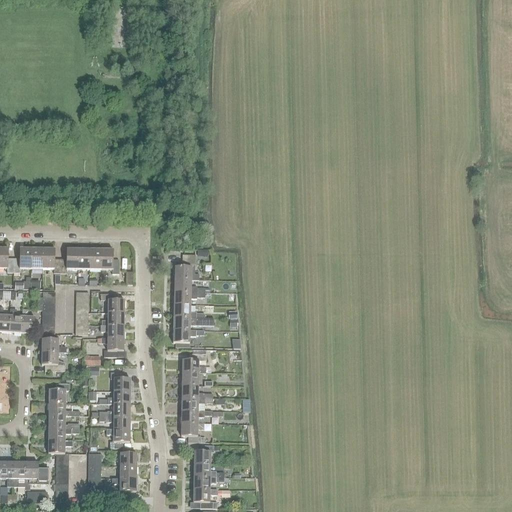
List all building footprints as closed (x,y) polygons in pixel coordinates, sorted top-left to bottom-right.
[(13,274),(13,260),(7,260),(8,250),(0,249),(0,269),(6,270),(6,274),(13,274)] [(30,270),(31,250),(19,250),(19,260),(13,260),(13,274),(19,274),(19,270),(30,270)] [(42,270),(42,250),(31,250),(30,270),(42,270)] [(42,250),(42,270),(53,270),(53,275),(60,275),(60,261),(54,260),(55,251),(42,250)] [(60,261),(60,275),(66,275),(66,270),(77,271),(78,251),(66,250),(66,261),(60,261)] [(89,271),(89,251),(78,251),(77,271),(89,271)] [(100,271),(101,251),(89,251),(89,271),(100,271)] [(101,251),(100,271),(111,271),(111,276),(118,276),(118,261),(113,261),(113,251),(101,251)] [(194,276),(195,257),(182,256),(182,269),(175,268),(174,281),(191,282),(198,282),(199,276),(194,276)] [(191,282),(174,281),(174,294),(205,295),(205,290),(196,290),(197,289),(191,289),(191,282)] [(174,307),(190,307),(190,300),(196,301),(196,299),(204,299),(205,295),(174,294),(174,307)] [(107,302),(107,314),(124,314),(124,302),(117,302),(117,296),(100,296),(100,302),(107,302)] [(204,315),(200,315),(192,315),(192,314),(190,314),(190,307),(174,307),(173,319),(200,320),(204,320),(204,315)] [(0,333),(8,334),(9,318),(3,317),(3,310),(0,309),(0,333)] [(8,334),(20,335),(21,319),(15,318),(16,311),(9,311),(9,318),(8,334)] [(22,311),(21,319),(20,335),(34,336),(35,319),(27,319),(27,311),(22,311)] [(101,322),(101,327),(123,327),(124,314),(107,314),(107,322),(101,322)] [(173,332),(189,332),(189,327),(214,328),(214,320),(204,320),(200,320),(173,319),(173,332)] [(123,327),(101,327),(100,327),(100,333),(107,333),(107,339),(123,340),(123,327)] [(189,332),(173,332),(173,345),(189,345),(189,338),(195,338),(195,337),(203,337),(204,332),(189,332)] [(123,340),(107,339),(101,339),(101,340),(97,340),(97,345),(107,345),(107,353),(103,353),(103,359),(116,359),(116,353),(123,353),(123,340)] [(65,348),(57,348),(57,342),(41,342),(41,355),(63,355),(65,355),(65,348)] [(63,355),(41,355),(41,368),(44,368),(44,373),(64,373),(64,367),(64,366),(57,363),(57,358),(63,358),(63,355)] [(182,362),(182,375),(198,375),(205,375),(206,369),(199,369),(199,363),(206,363),(206,356),(189,355),(189,362),(182,362)] [(83,358),(83,366),(99,366),(99,358),(83,358)] [(96,368),(88,368),(88,377),(96,377),(96,368)] [(113,382),(113,393),(129,393),(130,380),(122,380),(122,375),(110,374),(110,382),(113,382)] [(198,375),(182,375),(181,387),(198,387),(198,375)] [(48,392),(48,405),(64,405),(65,393),(68,393),(68,386),(55,386),(55,392),(48,392)] [(181,400),(198,400),(212,400),(212,396),(205,395),(198,395),(198,387),(181,387),(181,400)] [(100,406),(113,406),(129,406),(129,393),(113,393),(113,400),(106,400),(106,401),(100,401),(100,406)] [(181,400),(181,413),(204,413),(205,405),(212,405),(212,400),(198,400),(181,400)] [(48,405),(48,418),(64,418),(78,418),(78,413),(64,413),(64,405),(48,405)] [(99,418),(113,418),(129,419),(129,406),(113,406),(113,413),(107,413),(107,414),(99,414),(99,418)] [(212,413),(204,413),(181,413),(181,425),(198,425),(198,419),(204,419),(204,417),(212,417),(212,413)] [(48,430),(64,431),(64,430),(78,430),(78,425),(67,425),(67,426),(64,426),(64,418),(48,418),(48,430)] [(129,419),(113,418),(99,418),(99,423),(106,423),(106,424),(113,424),(113,431),(129,431),(129,419)] [(204,425),(198,425),(181,425),(181,438),(188,438),(188,444),(201,444),(201,437),(198,437),(198,431),(204,431),(204,425)] [(64,430),(64,431),(48,430),(48,443),(64,443),(64,435),(78,435),(78,430),(64,430)] [(106,431),(106,432),(102,432),(102,436),(106,436),(106,437),(113,437),(112,444),(109,444),(109,450),(122,450),(122,444),(129,444),(129,431),(113,431),(106,431)] [(64,443),(48,443),(47,456),(55,456),(55,462),(68,462),(68,456),(64,456),(64,448),(72,448),(72,443),(64,443)] [(193,453),(193,466),(210,466),(210,453),(213,453),(213,447),(201,447),(200,453),(193,453)] [(119,455),(119,468),(136,468),(136,456),(119,455)] [(12,481),(11,481),(12,464),(0,464),(0,480),(9,481),(9,484),(7,484),(7,489),(12,489),(12,481)] [(11,481),(12,481),(12,489),(17,489),(25,489),(24,481),(24,464),(12,464),(11,481)] [(24,464),(24,481),(25,489),(25,492),(30,492),(30,487),(48,487),(48,469),(37,468),(37,465),(24,464)] [(216,474),(209,474),(210,466),(193,466),(193,479),(209,479),(224,479),(224,475),(215,475),(216,474)] [(136,468),(119,468),(119,481),(136,481),(136,468)] [(209,492),(209,485),(215,485),(215,484),(228,484),(228,479),(224,479),(209,479),(193,479),(193,491),(209,492)] [(136,481),(119,481),(112,481),(111,486),(119,486),(119,494),(116,494),(116,499),(129,499),(129,493),(135,494),(136,481)] [(209,504),(209,497),(217,497),(217,492),(209,492),(193,491),(192,504),(199,504),(199,510),(212,510),(213,504),(209,504)]
